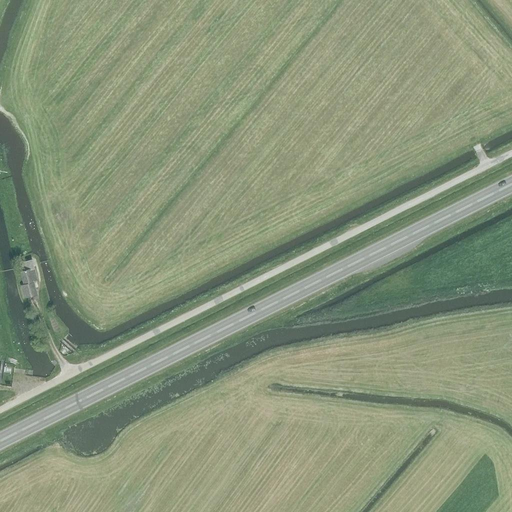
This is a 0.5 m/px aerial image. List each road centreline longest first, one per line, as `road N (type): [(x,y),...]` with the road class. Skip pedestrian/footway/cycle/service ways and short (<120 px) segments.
road 1 (unclassified): [(0,410),(511,153)]
road 2 (trunk): [(0,439),(511,183)]
